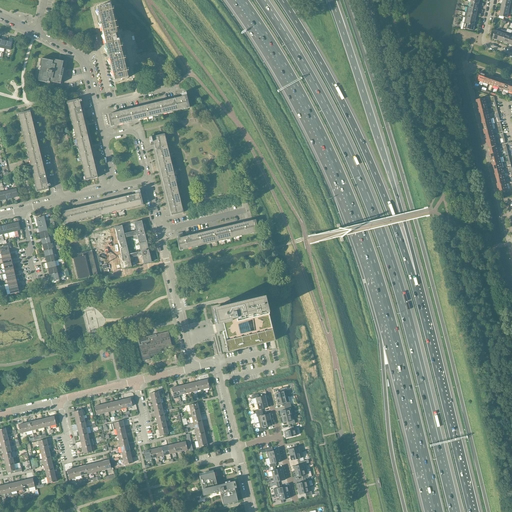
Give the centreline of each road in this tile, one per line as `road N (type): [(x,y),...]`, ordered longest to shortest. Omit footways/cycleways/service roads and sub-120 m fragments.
road 1 (motorway): [(242,0),(295,83),(354,208),(387,306),(437,511)]
road 2 (motorway): [(453,511),(371,204),(307,71),(262,0)]
road 3 (motorway): [(414,282),(369,157),(283,0)]
road 4 (motorway): [(414,282),(411,244),(331,0)]
road 5 (motorway): [(471,511),(414,282)]
road 6 (residential): [(97,106),(80,56),(0,16)]
road 7 (residential): [(159,230),(192,368)]
